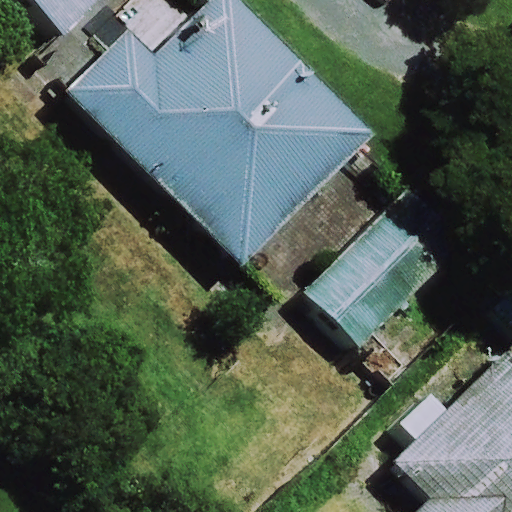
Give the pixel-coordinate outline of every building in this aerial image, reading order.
[(81,0),(2,0),(40,39),(81,0)] [(350,147),(208,8),(151,66),(114,30),(43,102),(221,277),(350,147)] [(436,268),(388,216),(291,306),(339,358),(436,268)] [(511,343),(497,360),(511,374),(511,343)] [(511,511),(511,384),(508,380),(469,418),(454,403),(436,420),(418,401),(377,441),(396,460),(379,476),(414,511),(511,511)]
